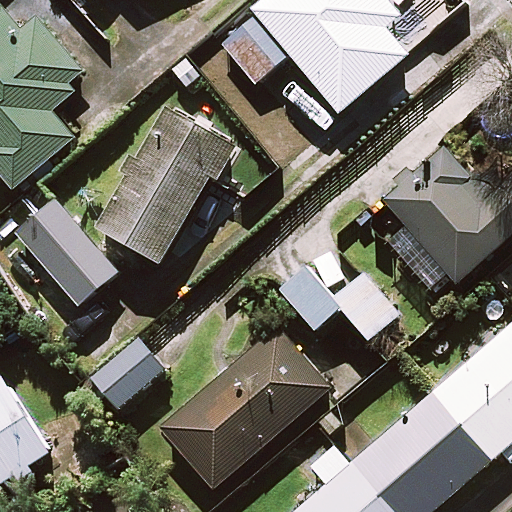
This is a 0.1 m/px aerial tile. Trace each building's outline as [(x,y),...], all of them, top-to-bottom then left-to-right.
[(279,0),(259,18),(292,58),(343,118),(415,56),(391,28),(403,18),(387,0),(279,0)] [(259,18),(254,12),(219,42),(258,88),(292,58),(259,18)] [(92,80),(44,20),(20,39),(1,15),(0,16),(0,174),(15,193),(76,144),(51,113),(92,80)] [(233,147),(170,112),(101,234),(163,270),(233,147)] [(511,165),(479,128),(389,207),(409,230),(392,246),(434,293),(452,278),(461,288),(511,243),(511,165)] [(117,280),(56,209),(26,235),(40,251),(17,271),(64,326),(117,280)] [(304,271),(278,295),(318,337),(344,312),(304,271)] [(402,318),(367,279),(337,305),(373,344),(402,318)] [(438,398),(496,463),(511,449),(511,327),(492,326),(466,349),(467,359),(435,386),(442,395),(438,398)] [(333,390),(281,331),(165,435),(217,493),(333,390)] [(166,374),(140,344),(96,383),(123,413),(166,374)] [(0,491),(54,456),(7,386),(0,390),(0,491)] [(439,511),(496,463),(438,398),(305,511),(439,511)]
